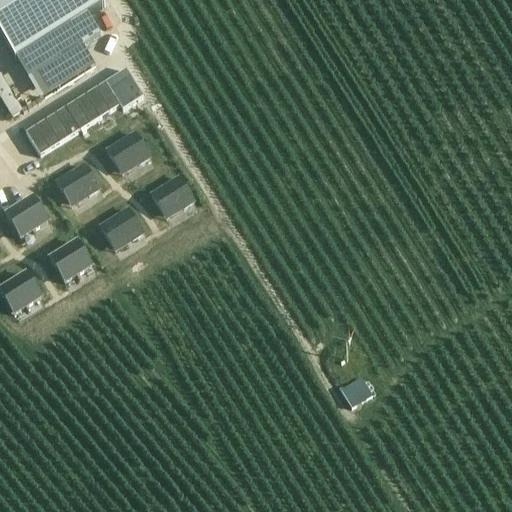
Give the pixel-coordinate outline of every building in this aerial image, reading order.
[(0,0),(0,40),(16,66),(27,58),(89,20),(105,9),(99,0),(0,0)] [(89,20),(27,58),(39,78),(82,51),(101,39),(89,20)] [(121,68),(108,75),(126,106),(139,98),(121,68)] [(20,134),(33,128),(16,89),(3,94),(20,134)] [(106,89),(26,139),(39,161),(120,110),(106,89)] [(133,136),(107,153),(122,178),(149,160),(133,136)] [(84,169),(57,186),(72,210),(99,193),(84,169)] [(179,181),(151,198),(166,221),(194,203),(179,181)] [(33,202),(6,219),(20,243),(48,226),(33,202)] [(128,214),(101,231),(115,254),(142,236),(128,214)] [(79,245),(49,265),(66,289),(95,269),(79,245)] [(27,271),(1,288),(15,310),(41,293),(27,271)] [(361,382),(341,394),(352,413),(372,400),(361,382)]
